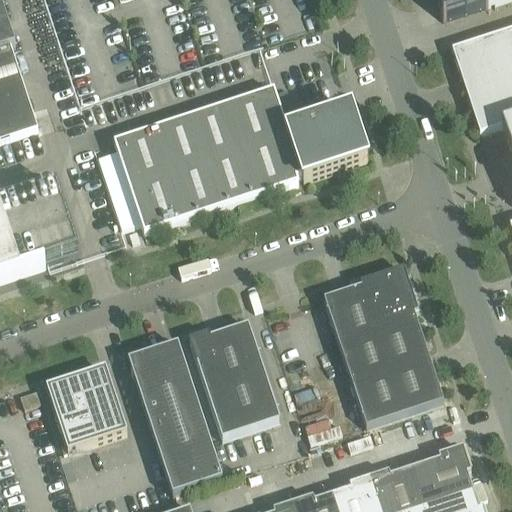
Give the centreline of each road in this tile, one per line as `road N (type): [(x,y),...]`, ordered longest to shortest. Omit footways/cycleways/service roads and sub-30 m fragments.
road 1 (unclassified): [(0,352),(434,207)]
road 2 (unclassified): [(511,418),(434,207)]
road 3 (unclassified): [(434,207),(371,0)]
